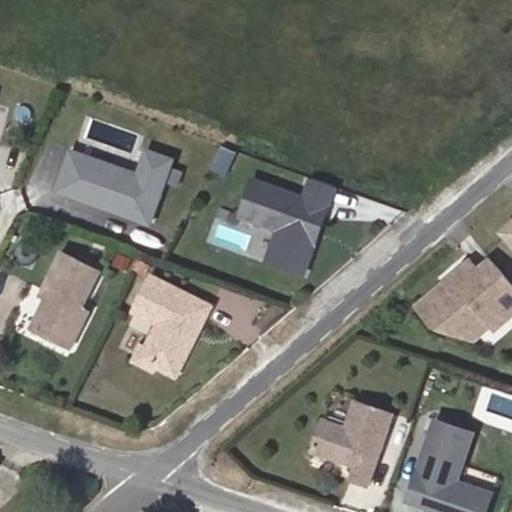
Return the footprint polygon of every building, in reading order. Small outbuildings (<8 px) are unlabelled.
[(155,221),(178,158),(153,149),(144,173),(77,149),(63,188),(87,196),(88,192),(99,196),(98,200),(155,221)] [(182,185),(188,170),(176,166),(171,181),(182,185)] [(307,271),(338,184),(315,176),(308,196),(256,177),(243,213),(281,227),(270,258),(307,271)] [(97,267),(59,250),(41,290),(47,292),(31,328),(72,346),(88,308),(81,305),(97,267)] [(125,270),(130,259),(113,251),(108,262),(125,270)] [(511,314),(511,313),(511,285),(490,261),(478,271),(470,261),(417,307),(434,325),(446,329),(457,326),(459,333),(474,338),(491,323),(487,318),(498,309),(508,309),(511,314)] [(217,308),(156,278),(141,311),(165,322),(152,349),(167,356),(162,366),(179,373),(188,370),(217,308)] [(495,328),(511,314),(508,309),(498,309),(487,318),(491,323),(495,328)] [(167,356),(152,349),(146,346),(139,360),(160,370),(162,366),(167,356)] [(369,491),(393,419),(355,407),(347,434),(323,426),(313,458),(357,472),(352,485),(369,491)] [(486,511),(492,497),(456,486),(472,437),(434,424),(411,497),(436,505),(439,511),(486,511)] [(429,511),(439,511),(436,505),(411,497),(408,505),(429,511)]
